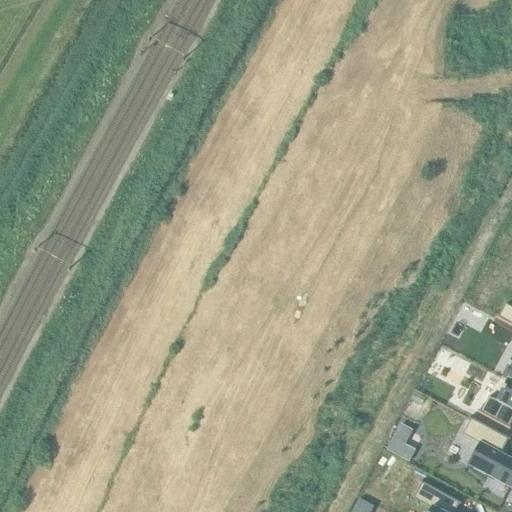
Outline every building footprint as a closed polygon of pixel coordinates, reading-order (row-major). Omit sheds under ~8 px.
[(511,308),(504,305),(497,318),(511,326),(511,308)] [(511,358),(502,377),(511,382),(511,358)] [(501,379),(506,382),(496,401),(488,397),(479,414),(508,429),(511,421),(511,382),(502,377),(501,379)] [(470,420),(462,435),(478,444),(467,466),(511,490),(511,461),(500,455),(508,440),(470,420)] [(411,432),(400,426),(393,440),(403,446),(411,432)] [(393,440),(387,451),(408,462),(414,451),(403,446),(393,440)] [(421,483),(413,499),(431,509),(428,511),(454,511),(459,504),(421,483)] [(359,501),(352,511),(370,511),(373,509),(359,501)]
